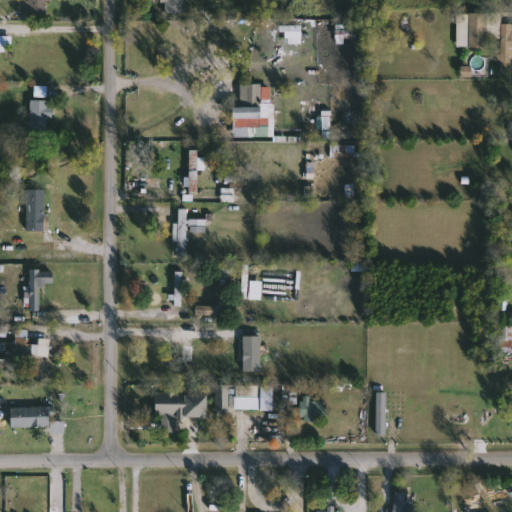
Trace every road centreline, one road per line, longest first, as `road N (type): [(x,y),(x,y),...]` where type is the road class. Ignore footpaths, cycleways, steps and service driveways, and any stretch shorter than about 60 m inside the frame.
road 1 (residential): [(511,455),(0,460)]
road 2 (residential): [(113,0),(117,459)]
